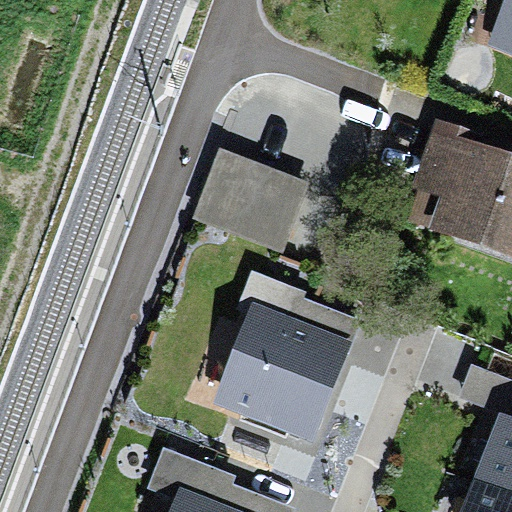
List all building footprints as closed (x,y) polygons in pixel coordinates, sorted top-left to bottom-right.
[(511,2),(501,31),(511,34),(511,2)] [(511,167),(451,145),(424,222),(511,253),(511,167)] [(312,193),(221,160),(198,221),(289,254),(312,193)] [(340,351),(257,318),(225,399),(309,432),(340,351)] [(511,511),(511,436),(502,433),(493,455),(472,511),(471,511),(511,511)]
